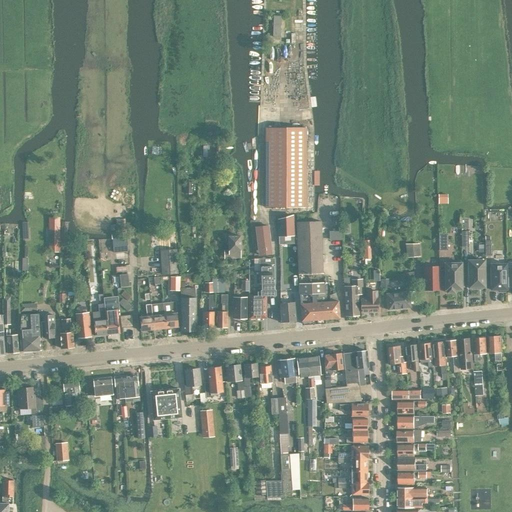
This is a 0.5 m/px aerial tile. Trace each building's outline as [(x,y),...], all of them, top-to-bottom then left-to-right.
[(304,207),(304,126),(265,126),(264,207),(304,207)] [(448,202),(448,194),(440,193),(439,202),(448,202)] [(293,215),(278,219),(279,236),(294,235),(293,215)] [(125,232),(125,219),(115,219),(116,232),(125,232)] [(68,222),(63,221),(61,221),(60,241),(60,245),(67,246),(68,235),(67,235),(68,222)] [(298,283),(322,282),(319,221),(296,222),(298,283)] [(255,226),(258,256),(272,254),(269,225),(255,226)] [(60,251),(60,245),(60,241),(60,229),(49,229),(49,251),(60,251)] [(339,230),(327,231),(327,239),(339,239),(339,230)] [(447,233),(439,234),(439,250),(447,249),(447,233)] [(228,249),(224,250),(224,259),(241,258),(240,250),(241,250),(240,235),(227,235),(228,249)] [(113,252),(128,249),(127,240),(112,241),(113,252)] [(405,244),(406,257),(419,256),(418,243),(405,244)] [(178,273),(176,249),(160,250),(161,274),(178,273)] [(263,295),(274,295),(273,258),(260,258),(261,294),(248,294),(249,319),(249,318),(249,319),(254,319),(254,318),(266,318),(265,299),(263,299),(263,295)] [(484,260),(468,260),(469,287),(471,287),(472,289),(476,289),(477,287),(485,287),(484,261),(484,260)] [(461,263),(445,263),(445,290),(446,289),(447,292),(454,292),(454,289),(461,289),(461,263)] [(506,263),(490,263),(490,289),(499,289),(499,291),(504,291),(504,289),(506,289),(506,274),(506,263)] [(438,266),(424,266),(424,290),(439,289),(438,267),(438,266)] [(120,286),(127,285),(127,273),(119,274),(120,286)] [(180,273),(180,281),(179,281),(179,288),(180,301),(180,330),(195,330),(195,322),(197,321),(196,315),(195,315),(195,297),(194,297),(194,287),(184,287),(184,282),(190,282),(190,273),(188,273),(187,273),(180,273)] [(179,276),(171,276),(171,288),(179,288),(179,281),(179,276)] [(214,291),(225,292),(225,278),(215,277),(214,291)] [(343,277),(345,315),(358,315),(357,294),(363,294),(362,279),(351,279),(351,284),(348,284),(348,277),(343,277)] [(212,292),(212,282),(204,282),(205,292),(212,292)] [(317,319),(338,318),(338,300),(330,300),(329,282),(322,282),(298,283),(298,292),(301,321),(302,320),(302,323),(317,322),(317,319)] [(128,300),(130,296),(123,291),(120,295),(128,300)] [(377,296),(377,291),(368,291),(368,296),(360,297),(360,313),(379,312),(378,296),(377,296)] [(387,309),(409,306),(408,291),(385,294),(387,309)] [(226,327),(226,294),(220,294),(220,303),(220,311),(215,311),(215,327),(226,327)] [(201,311),(201,327),(213,327),(213,295),(209,295),(208,311),(201,311)] [(233,297),(233,317),(246,318),(246,297),(233,297)] [(127,310),(131,306),(122,298),(119,302),(127,310)] [(116,303),(104,304),(104,311),(106,311),(107,318),(105,318),(107,334),(119,332),(117,317),(117,315),(120,315),(118,299),(115,299),(116,303)] [(175,301),(163,302),(164,313),(166,327),(178,326),(175,301)] [(153,329),(165,327),(166,327),(164,313),(163,302),(150,303),(153,329)] [(295,321),(294,302),(280,303),(281,322),(295,321)] [(37,312),(37,303),(21,304),(22,313),(37,312)] [(153,329),(150,303),(145,304),(147,316),(139,316),(141,330),(153,329)] [(99,312),(92,313),(93,320),(95,335),(107,334),(105,318),(104,311),(104,304),(98,304),(99,312)] [(78,313),(76,313),(78,337),(90,336),(88,312),(86,312),(84,311),(82,311),(81,311),(79,312),(78,313)] [(45,314),(40,315),(42,337),(54,336),(53,314),(52,314),(50,312),(46,313),(45,314)] [(19,334),(20,351),(40,349),(39,332),(38,313),(18,314),(17,334),(19,334)] [(121,327),(132,325),(131,314),(119,315),(121,327)] [(59,332),(61,347),(74,346),(72,330),(71,331),(70,318),(61,318),(62,332),(59,332)] [(18,352),(18,351),(17,334),(9,334),(9,329),(6,329),(5,335),(7,352),(18,352)] [(481,352),(488,352),(487,336),(486,336),(485,334),(482,335),(482,337),(476,337),(477,360),(481,359),(481,352)] [(497,360),(503,359),(502,335),(490,335),(491,352),(496,352),(497,360)] [(472,337),(461,338),(464,368),(475,367),(472,337)] [(455,371),(460,371),(457,339),(446,340),(447,356),(453,356),(455,371)] [(433,342),(435,357),(435,365),(441,365),(441,366),(442,374),(447,373),(446,365),(444,341),(433,342)] [(431,342),(419,343),(421,362),(428,362),(428,367),(433,366),(431,342)] [(414,371),(420,370),(417,343),(406,345),(408,360),(413,360),(414,371)] [(401,372),(407,371),(406,362),(404,362),(403,355),(402,356),(400,345),(388,347),(390,363),(400,362),(401,372)] [(366,349),(355,350),(355,351),(343,352),(346,385),(330,387),(325,388),(324,388),(326,401),(349,401),(361,399),(359,385),(365,385),(363,367),(368,366),(366,349)] [(333,369),(337,368),(342,368),(340,352),(324,354),(325,361),(324,361),(325,367),(324,367),(325,379),(324,379),(325,388),(330,387),(329,379),(329,376),(333,369)] [(318,355),(307,356),(309,375),(307,375),(309,386),(314,385),(313,374),(320,374),(318,355)] [(309,375),(307,356),(296,357),(298,376),(307,375),(309,375)] [(296,381),(296,376),(296,374),(294,357),(277,359),(279,377),(280,376),(284,376),(285,383),(296,381)] [(249,396),(248,379),(248,376),(257,376),(256,362),(244,363),(245,375),(243,375),(244,388),(245,397),(249,396)] [(235,382),(236,389),(237,389),(238,398),(245,397),(244,388),(243,388),(242,381),(241,381),(239,363),(225,365),(227,381),(234,380),(234,382),(235,382)] [(204,382),(205,393),(205,397),(211,397),(210,395),(217,394),(216,391),(223,390),(220,365),(207,367),(208,382),(204,382)] [(270,365),(259,365),(260,382),(261,383),(261,388),(271,387),(271,382),(270,365)] [(184,383),(185,393),(186,402),(193,401),(192,393),(191,384),(200,383),(198,367),(185,369),(186,383),(184,383)] [(477,395),(485,394),(483,370),(475,371),(477,395)] [(125,397),(139,396),(137,374),(122,375),(124,390),(125,397)] [(115,391),(116,398),(125,397),(124,390),(122,375),(113,376),(115,391)] [(111,377),(102,378),(103,395),(112,394),(111,377)] [(94,389),(90,389),(91,395),(94,395),(103,395),(102,378),(93,379),(94,389)] [(80,404),(80,403),(78,379),(63,381),(66,406),(67,411),(68,412),(74,411),(75,410),(74,405),(80,404)] [(19,409),(31,408),(32,427),(43,426),(41,400),(34,400),(33,387),(18,388),(19,409)] [(315,398),(314,387),(306,388),(307,399),(315,398)] [(447,387),(436,388),(437,397),(447,396),(447,387)] [(178,388),(164,390),(167,418),(181,417),(178,388)] [(433,388),(422,389),(423,398),(434,398),(433,388)] [(5,389),(0,389),(0,420),(0,421),(0,413),(0,405),(9,406),(8,391),(5,391),(5,389)] [(421,389),(408,390),(408,399),(421,398),(421,389)] [(164,390),(150,391),(153,419),(167,418),(164,390)] [(408,390),(393,390),(393,399),(408,399),(408,390)] [(286,414),(286,413),(285,396),(277,397),(278,413),(281,446),(287,446),(289,446),(287,414),(286,414)] [(272,397),(270,397),(270,398),(271,414),(278,413),(277,397),(272,397)] [(316,399),(310,399),(307,399),(307,426),(316,426),(316,399)] [(414,406),(426,406),(426,400),(398,401),(398,413),(414,413),(414,406)] [(351,415),(368,415),(367,403),(339,403),(339,410),(351,410),(351,415)] [(450,404),(441,404),(442,413),(450,412),(450,404)] [(212,409),(201,410),(203,431),(214,430),(212,409)] [(398,427),(414,427),(414,426),(422,423),(423,423),(425,422),(435,422),(434,415),(398,415),(398,427)] [(344,427),(352,427),(352,429),(367,429),(367,417),(344,418),(344,427)] [(450,420),(442,420),(442,428),(450,428),(450,420)] [(156,425),(148,426),(149,436),(157,435),(156,425)] [(367,441),(367,429),(352,429),(352,436),(347,436),(347,441),(367,441)] [(397,441),(420,441),(420,436),(414,436),(414,429),(397,429),(397,441)] [(67,442),(55,443),(57,461),(68,460),(67,442)] [(414,449),(426,449),(435,449),(435,443),(425,443),(398,443),(398,455),(414,455),(414,449)] [(338,453),(338,456),(338,458),(367,458),(368,458),(368,445),(351,446),(351,453),(338,453)] [(238,469),(237,449),(230,449),(231,469),(238,469)] [(291,488),(300,488),(298,453),(288,454),(288,453),(281,454),(280,454),(282,480),(283,493),(291,492),(291,488)] [(398,469),(426,469),(426,463),(416,463),(416,457),(398,457),(398,469)] [(367,458),(338,458),(338,462),(351,462),(351,468),(367,468),(367,458)] [(334,482),(367,482),(367,470),(351,471),(351,477),(338,478),(334,478),(334,482)] [(426,477),(426,472),(426,471),(398,471),(399,483),(414,483),(414,477),(426,477)] [(2,503),(8,503),(12,503),(13,479),(2,479),(2,501),(2,503)] [(266,482),(265,479),(255,480),(256,494),(267,494),(266,482)] [(267,497),(283,497),(283,493),(282,480),(265,480),(267,497)] [(334,487),(351,487),(351,494),(368,493),(368,482),(367,482),(334,482),(334,487)] [(427,487),(414,487),(398,487),(398,497),(424,497),(427,497),(427,487)] [(424,497),(398,497),(398,507),(418,507),(421,502),(424,502),(424,497)] [(342,504),(342,505),(336,505),(336,510),(368,510),(368,498),(352,498),(351,504),(342,504)]
